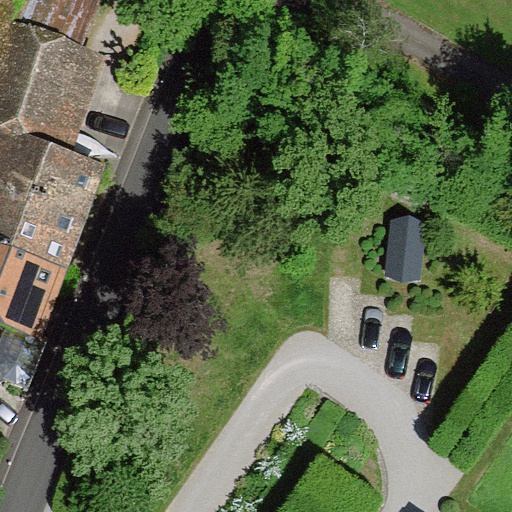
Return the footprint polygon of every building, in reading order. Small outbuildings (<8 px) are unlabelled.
[(0,0),(0,124),(21,132),(56,136),(84,56),(80,54),(15,28),(22,5),(6,0),(0,0)] [(15,28),(80,54),(97,3),(88,0),(23,0),(22,5),(15,28)] [(0,188),(82,217),(99,172),(48,152),(56,136),(21,132),(0,124),(0,188)] [(82,217),(0,188),(0,249),(61,272),(82,217)] [(61,272),(0,249),(0,327),(37,340),(61,272)]
